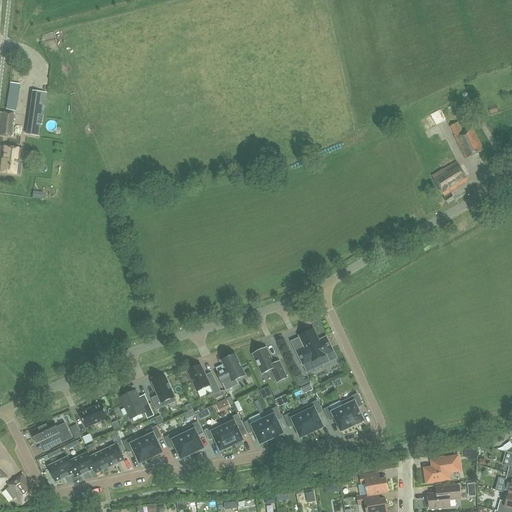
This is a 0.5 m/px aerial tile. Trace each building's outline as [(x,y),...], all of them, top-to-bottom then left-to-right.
[(42,125),(47,92),(33,90),(27,134),(38,136),(40,124),(42,125)] [(17,103),(8,101),(8,109),(16,111),(17,103)] [(450,126),(455,135),(454,136),(460,148),(461,148),(461,150),(466,159),(484,149),(472,126),(463,131),(458,122),(455,116),(462,113),(456,101),(419,119),(425,131),(447,120),(450,126)] [(13,136),(15,114),(11,113),(11,112),(3,112),(1,112),(0,112),(0,135),(1,135),(9,136),(11,136),(13,136)] [(20,163),(22,148),(0,146),(0,147),(0,172),(20,175),(21,163),(20,163)] [(458,187),(469,181),(457,162),(444,170),(444,169),(433,176),(445,196),(458,188),(458,187)] [(32,197),(42,199),(43,192),(33,191),(32,195),(32,197)] [(448,204),(455,199),(451,193),(444,198),(448,204)] [(324,351),(331,348),(326,337),(319,340),(314,330),(299,336),(300,337),(304,347),(296,351),(303,366),(304,365),(307,372),(321,365),(318,358),(326,355),(324,351)] [(256,353),(253,354),(262,374),(271,370),(277,383),(287,378),(280,361),(274,364),(266,348),(263,349),(262,347),(254,351),(256,353)] [(224,369),(218,372),(217,372),(219,377),(226,391),(239,385),(237,379),(245,375),(235,355),(233,356),(230,357),(225,359),(225,360),(222,361),(225,368),(224,369)] [(201,365),(188,371),(197,392),(210,386),(214,395),(215,395),(216,398),(222,396),(220,392),(221,392),(213,375),(207,378),(201,365)] [(154,381),(152,382),(158,395),(152,398),(157,410),(177,402),(165,376),(160,379),(160,377),(154,380),(154,381)] [(341,378),(334,382),(337,387),(344,383),(341,378)] [(127,395),(121,397),(131,419),(145,413),(148,418),(154,415),(149,404),(143,407),(136,391),(133,392),(132,390),(126,392),(127,395)] [(341,403),(343,407),(352,426),(357,424),(357,425),(363,423),(362,421),(364,421),(358,408),(363,405),(358,394),(352,396),(352,397),(341,403)] [(229,398),(217,403),(221,412),(233,407),(229,398)] [(301,409),(312,433),(323,427),(317,414),(322,412),(317,400),(312,403),(312,404),(301,409)] [(108,418),(102,403),(80,413),(86,428),(108,418)] [(263,420),(272,439),(283,434),(277,421),(282,418),(277,407),(272,409),(272,410),(260,415),(263,420)] [(330,407),(324,410),(329,421),(335,419),(341,431),(352,426),(343,407),(332,412),(330,407)] [(301,438),(312,433),(301,409),(290,414),(289,414),(284,416),(289,427),(294,425),(301,438)] [(238,415),(221,423),(232,446),(235,444),(236,446),(243,443),(242,441),(243,440),(241,437),(237,428),(243,425),(238,415)] [(261,444),(272,439),(263,420),(252,425),(249,420),(244,423),(249,434),(254,431),(261,444)] [(50,449),(72,438),(65,423),(57,427),(54,421),(32,432),(34,436),(33,437),(36,442),(37,442),(38,443),(45,440),(50,449)] [(183,435),(193,454),(204,449),(198,436),(203,433),(198,422),(192,424),(193,425),(181,430),(183,435)] [(221,451),(232,446),(221,423),(204,431),(209,441),(214,438),(221,451)] [(142,438),(151,458),(163,453),(156,440),(162,437),(156,426),(146,431),(148,435),(142,438)] [(183,435),(172,440),(169,433),(164,436),(170,449),(175,446),(181,459),(183,459),(183,460),(189,457),(188,456),(193,454),(183,435)] [(90,434),(82,437),(86,444),(93,441),(90,434)] [(134,451),(140,464),(151,458),(142,438),(130,443),(129,439),(123,442),(128,453),(134,451)] [(108,450),(115,464),(124,460),(122,455),(126,453),(122,443),(108,450)] [(99,454),(105,469),(114,464),(108,450),(99,454)] [(78,458),(85,473),(94,469),(90,458),(88,454),(78,458)] [(96,473),(105,469),(99,454),(90,458),(94,469),(96,473)] [(425,469),(427,483),(450,479),(449,472),(460,470),(458,456),(445,458),(445,457),(437,458),(438,460),(435,460),(436,467),(425,469)] [(58,462),(65,477),(74,473),(70,462),(68,458),(58,462)] [(76,477),(85,473),(78,458),(70,462),(74,473),(76,477)] [(56,482),(65,477),(58,462),(49,467),(56,482)] [(368,495),(357,497),(358,497),(388,492),(386,479),(381,480),(380,473),(360,476),(361,484),(366,483),(367,487),(366,488),(366,490),(367,490),(368,495)] [(22,476),(10,485),(22,503),(35,494),(22,476)] [(450,499),(461,498),(459,485),(436,488),(437,494),(429,494),(430,509),(450,507),(450,499)] [(387,511),(386,499),(376,501),(375,494),(388,492),(358,497),(359,504),(365,503),(366,511),(387,511)] [(511,493),(509,493),(506,502),(500,500),(498,510),(504,511),(510,511),(511,508),(511,493)]
